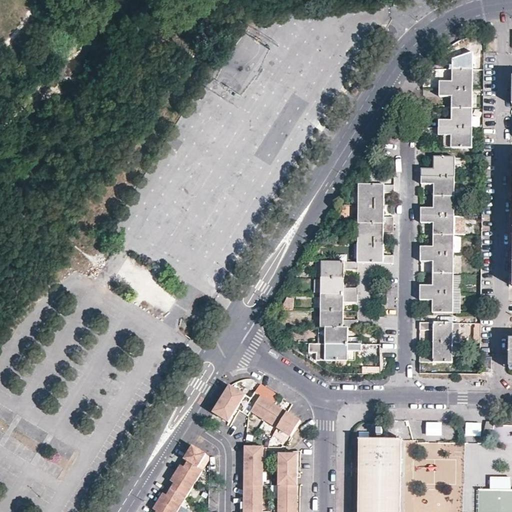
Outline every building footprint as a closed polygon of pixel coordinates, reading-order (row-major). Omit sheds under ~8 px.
[(472,148),(473,109),(473,90),(473,70),(453,69),(453,82),(441,82),(441,97),(453,98),(453,121),(440,121),(440,136),(453,136),(452,148),(472,148)] [(421,285),(421,300),(433,300),(433,313),(454,313),(454,291),(454,275),(454,255),(454,253),(455,237),(455,210),(455,198),(456,158),(435,158),(435,170),(422,170),(422,184),(434,184),(434,208),(422,208),(422,223),(434,223),(434,247),(421,247),(421,262),(434,262),(434,274),(433,285),(421,285)] [(394,193),(395,185),(360,185),(358,263),(394,263),(394,256),(384,256),(384,231),(394,231),(394,217),(384,217),(385,205),(385,193),(394,193)] [(358,270),(358,263),(323,262),(321,327),(326,327),(327,362),(348,362),(348,352),(362,353),(362,338),(349,337),(349,328),(358,328),(358,320),(344,320),(344,302),(358,302),(358,287),(346,287),(344,286),(344,269),(358,270)] [(420,354),(420,362),(453,362),(454,323),(421,323),(421,330),(434,331),(434,355),(420,354)] [(251,399),(230,386),(226,392),(217,407),(213,413),(229,423),(237,410),(248,416),(251,412),(292,437),(301,421),(293,416),(287,412),(255,393),(251,399)] [(427,423),(426,436),(442,437),(442,423),(427,423)] [(465,423),(465,436),(481,436),(481,423),(465,423)] [(402,511),(403,441),(402,441),(402,439),(398,439),(398,440),(397,441),(360,440),(358,438),(358,511),(402,511)] [(262,511),(264,447),(245,447),(244,511),(262,511)] [(181,511),(206,472),(201,469),(209,456),(195,448),(183,467),(175,479),(165,496),(157,509),(154,511),(181,511)] [(297,511),(298,455),(280,455),(278,511),(297,511)] [(511,511),(511,490),(480,491),(479,511),(511,511)]
